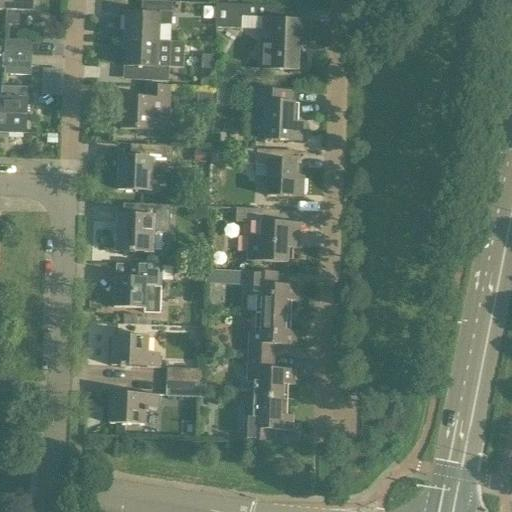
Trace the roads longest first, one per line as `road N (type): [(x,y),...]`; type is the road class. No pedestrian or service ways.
road 1 (residential): [(322,437),(330,0)]
road 2 (primary): [(440,511),(511,174)]
road 3 (residential): [(51,481),(69,187)]
road 4 (residential): [(69,187),(78,0)]
road 5 (residential): [(204,511),(51,481)]
